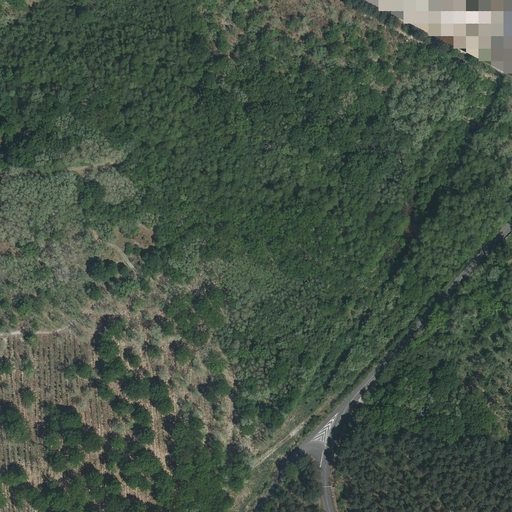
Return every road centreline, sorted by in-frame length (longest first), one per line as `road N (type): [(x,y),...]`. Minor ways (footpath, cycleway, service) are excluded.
road 1 (track): [(490,244),(203,511)]
road 2 (track): [(0,176),(77,171),(93,196),(96,237),(118,249),(136,274),(63,328),(0,334)]
road 3 (unclassified): [(511,221),(332,428)]
